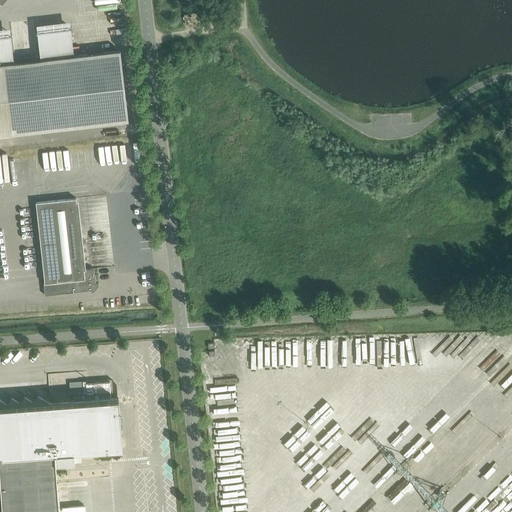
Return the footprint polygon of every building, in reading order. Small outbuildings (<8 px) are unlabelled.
[(0,134),(118,122),(128,121),(120,50),(110,51),(73,55),(41,59),(39,59),(40,71),(17,74),(15,62),(13,62),(0,63),(0,134)] [(84,162),(135,159),(134,143),(83,146),(84,162)] [(61,167),(61,150),(26,151),(27,168),(61,167)] [(84,269),(76,198),(36,202),(45,283),(71,280),(72,292),(93,289),(96,286),(94,268),(84,269)] [(139,511),(131,390),(0,400),(0,511),(139,511)]
